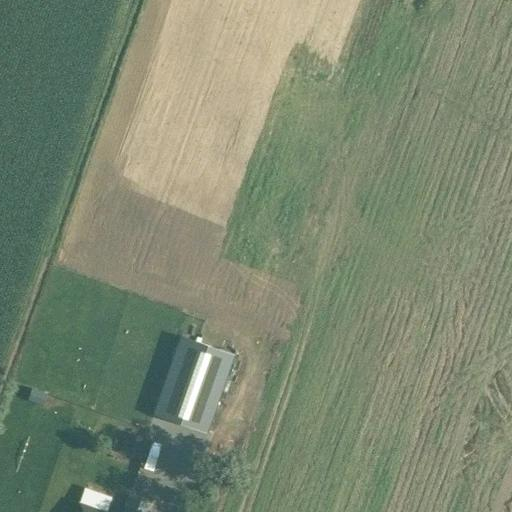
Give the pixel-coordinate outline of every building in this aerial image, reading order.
[(234,357),(181,339),(155,414),(208,433),(234,357)] [(39,404),(44,392),(32,388),(28,400),(39,404)] [(128,432),(125,440),(124,444),(143,450),(145,442),(146,438),(128,432)] [(150,511),(153,505),(127,496),(121,511),(150,511)] [(107,511),(80,502),(76,511),(107,511)]
